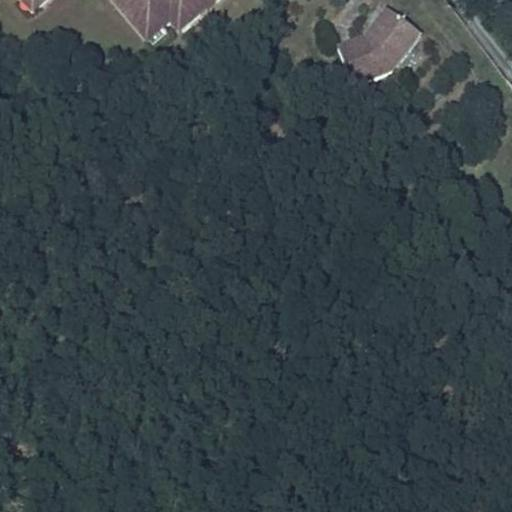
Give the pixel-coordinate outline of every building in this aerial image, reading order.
[(20,0),(22,2),(24,0),(31,0),(40,9),(49,0),(20,0)] [(40,9),(31,0),(24,0),(22,2),(34,15),(40,9)] [(110,0),(146,42),(161,29),(163,32),(172,25),(174,28),(184,20),(190,27),(202,17),(199,15),(215,1),(217,3),(221,0),(110,0)] [(392,76),(421,38),(387,13),(374,30),(378,32),(373,39),(370,36),(366,41),(339,52),(354,91),(392,76)] [(180,35),(190,27),(184,20),(174,28),(180,35)] [(148,45),(163,32),(161,29),(146,42),(148,45)] [(373,39),(378,32),(374,30),(370,36),(373,39)]
